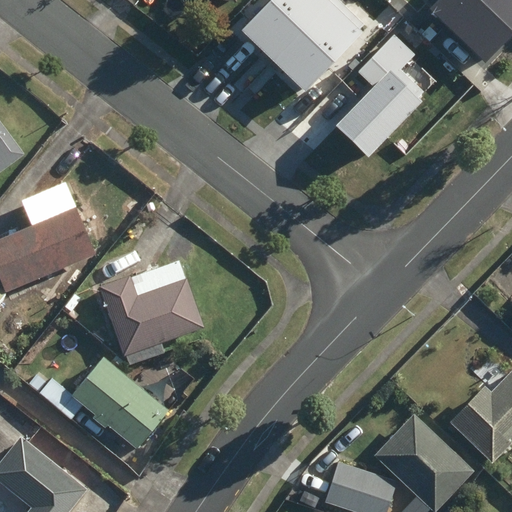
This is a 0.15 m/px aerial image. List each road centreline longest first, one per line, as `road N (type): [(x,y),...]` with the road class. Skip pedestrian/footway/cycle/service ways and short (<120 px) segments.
road 1 (residential): [(21,0),(382,291)]
road 2 (tertiary): [(196,511),(263,420),(382,291)]
road 3 (tertiary): [(382,291),(511,157)]
